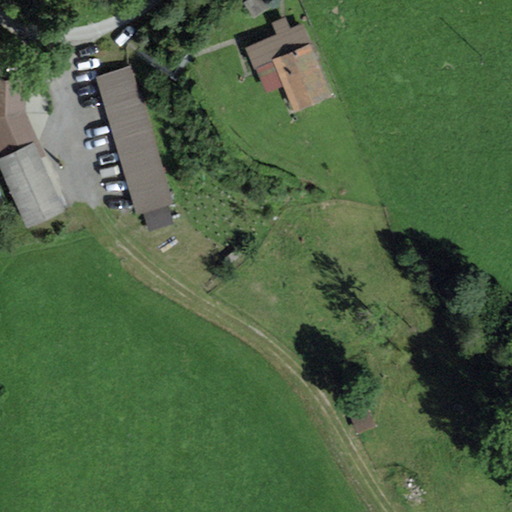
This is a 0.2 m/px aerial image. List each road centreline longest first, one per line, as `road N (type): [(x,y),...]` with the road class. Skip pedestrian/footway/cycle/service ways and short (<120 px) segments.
road 1 (track): [(389,511),(292,367),(179,288),(112,229),(98,202),(59,37)]
road 2 (residential): [(0,18),(59,37),(99,31),(139,11)]
